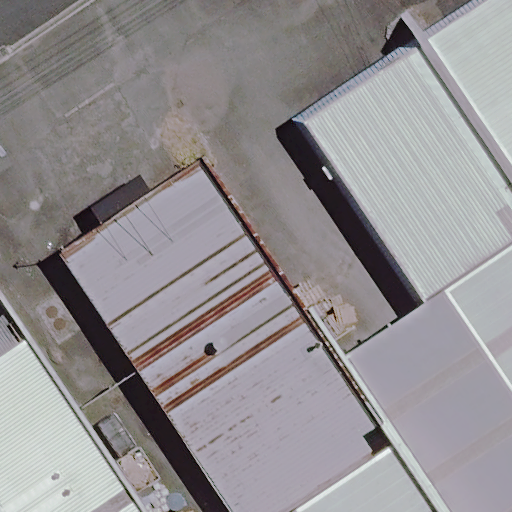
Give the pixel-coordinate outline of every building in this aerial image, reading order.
[(491,232),(511,264),(511,0),(432,0),(365,45),(491,232)] [(155,177),(24,259),(184,511),(231,511),(328,451),(279,373),(155,177)] [(371,511),(511,511),(511,264),(491,232),(279,373),(371,511)] [(0,511),(75,511),(0,400),(0,511)] [(369,511),(328,451),(236,511),(369,511)]
